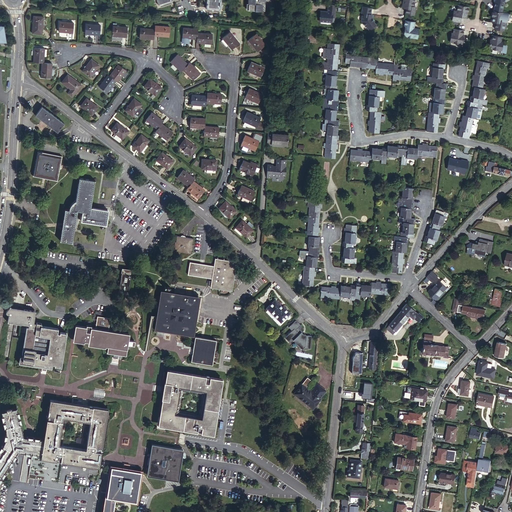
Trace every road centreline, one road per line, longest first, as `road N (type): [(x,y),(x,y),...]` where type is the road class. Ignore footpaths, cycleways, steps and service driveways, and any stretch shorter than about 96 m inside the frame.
road 1 (tertiary): [(18,72),(0,252)]
road 2 (residential): [(473,350),(432,405),(417,511)]
road 3 (residential): [(324,511),(340,340)]
road 4 (residential): [(201,214),(227,168),(234,79),(216,63)]
road 5 (residential): [(445,140),(412,134),(358,141),(354,77)]
road 6 (residential): [(409,286),(511,183)]
road 7 (residential): [(201,214),(92,132)]
